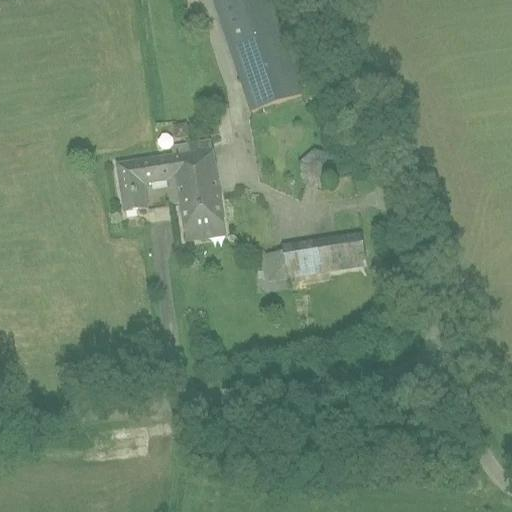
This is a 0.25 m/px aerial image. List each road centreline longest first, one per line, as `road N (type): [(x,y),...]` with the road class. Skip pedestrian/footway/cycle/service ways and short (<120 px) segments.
road 1 (unclassified): [(0,421),(453,367)]
road 2 (unclassified): [(453,367),(327,0)]
road 3 (unclassified): [(511,489),(480,448),(453,367)]
